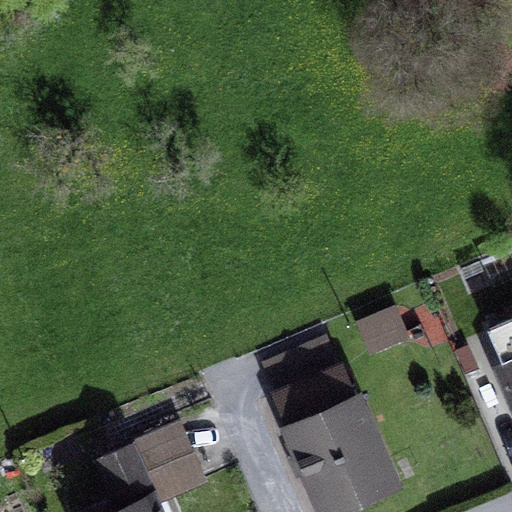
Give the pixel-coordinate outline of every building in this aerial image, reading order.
[(361,325),(371,348),(404,334),(393,310),(361,325)] [(511,320),(490,330),(511,381),(511,320)] [(325,337),(261,364),(275,396),(338,368),(325,337)] [(308,472),(325,510),(392,481),(342,366),(338,368),(275,396),(301,455),(291,459),(298,476),(308,472)] [(153,495),(200,475),(178,425),(155,435),(167,464),(144,474),(153,495)] [(160,511),(153,495),(144,474),(167,464),(155,435),(99,459),(121,508),(111,511),(108,511),(104,502),(85,510),(85,511),(160,511)]
